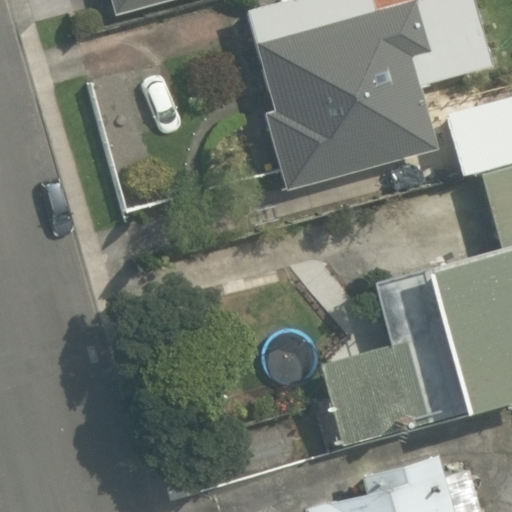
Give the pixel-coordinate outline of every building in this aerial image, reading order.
[(104,0),(108,13),(155,0),(104,0)] [(415,0),(425,42),(405,46),(397,9),(363,16),(359,0),(269,0),(243,6),(282,188),(429,155),(413,79),(484,64),(469,0),(415,0)] [(467,171),(511,160),(511,77),(471,87),(477,114),(454,119),(467,171)] [(414,267),(453,410),(511,394),(511,160),(467,171),(485,248),(414,267)] [(453,410),(414,267),(369,283),(383,340),(311,357),(333,446),(453,410)] [(424,436),(329,465),(338,496),(297,508),(298,511),(480,511),(467,468),(437,478),(424,436)]
